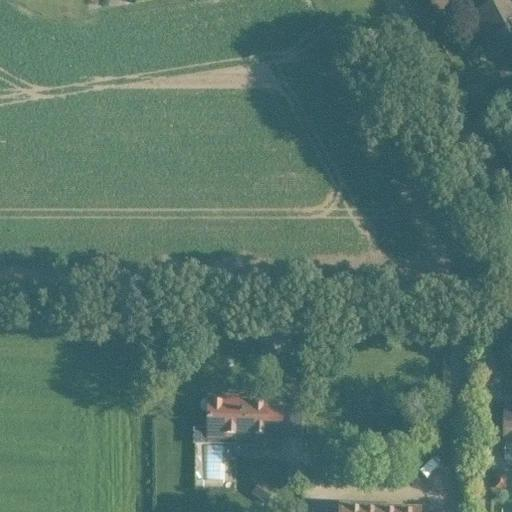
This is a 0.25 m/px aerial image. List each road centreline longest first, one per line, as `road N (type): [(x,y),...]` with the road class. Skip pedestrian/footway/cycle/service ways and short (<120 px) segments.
road 1 (track): [(0,325),(511,335)]
road 2 (unclassified): [(511,189),(394,0)]
